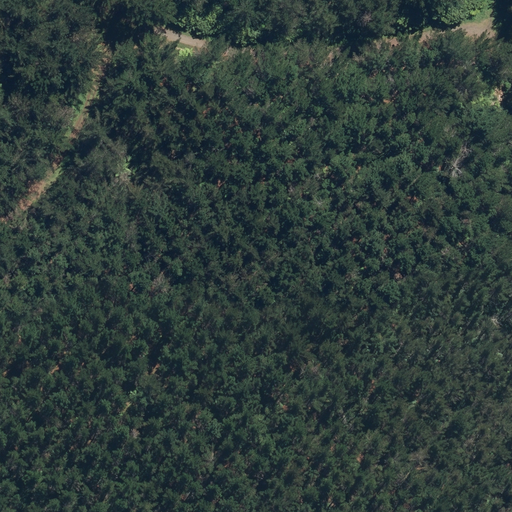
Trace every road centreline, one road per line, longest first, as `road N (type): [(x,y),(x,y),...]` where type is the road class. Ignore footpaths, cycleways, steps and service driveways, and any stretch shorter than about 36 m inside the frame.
road 1 (track): [(511,61),(489,40),(467,34),(279,61),(199,49),(133,24)]
road 2 (track): [(0,222),(42,187),(133,24)]
